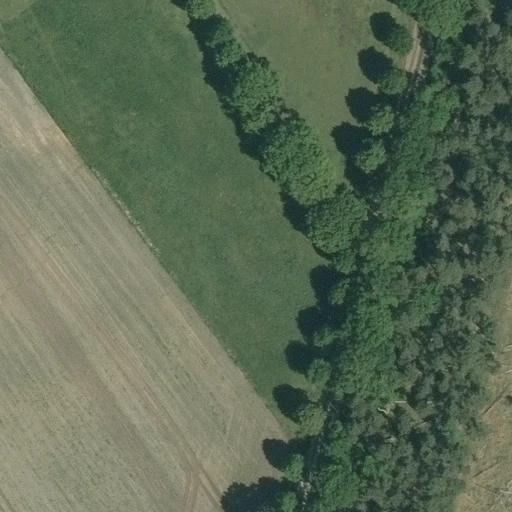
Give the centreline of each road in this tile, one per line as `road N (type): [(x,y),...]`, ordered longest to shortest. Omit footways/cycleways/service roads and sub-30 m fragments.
road 1 (track): [(299,511),(431,0)]
road 2 (track): [(374,227),(334,198),(204,0)]
